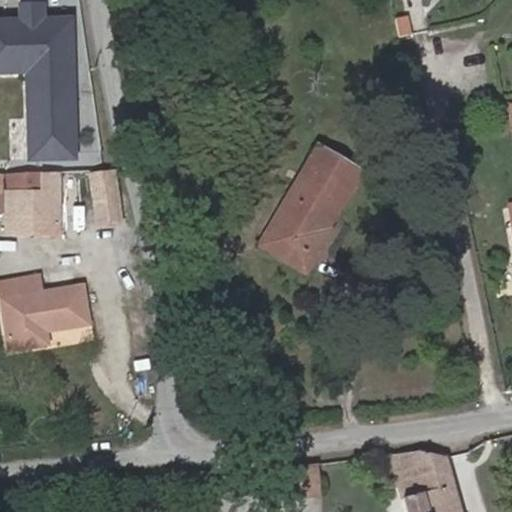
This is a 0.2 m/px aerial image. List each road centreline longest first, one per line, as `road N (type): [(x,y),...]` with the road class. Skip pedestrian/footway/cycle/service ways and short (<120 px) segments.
road 1 (unclassified): [(174,456),(114,370),(116,126),(96,0)]
road 2 (unclassified): [(174,456),(511,417)]
road 3 (unclassified): [(0,475),(174,456)]
